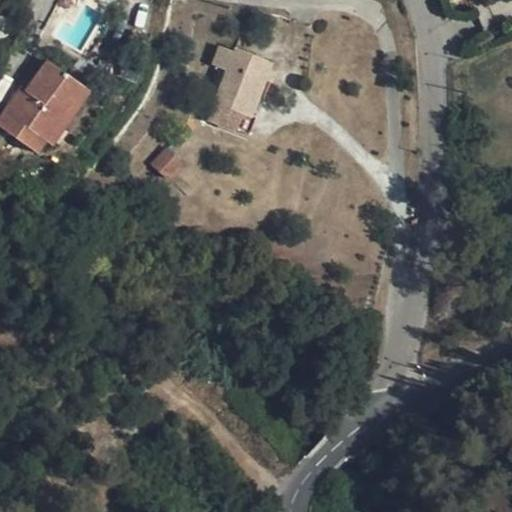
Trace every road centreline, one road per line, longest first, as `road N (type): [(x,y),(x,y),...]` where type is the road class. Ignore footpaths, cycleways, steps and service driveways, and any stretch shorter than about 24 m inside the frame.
road 1 (residential): [(415,0),(434,125),(431,184),(426,257),(392,366),(389,408)]
road 2 (track): [(296,502),(245,465),(192,363),(60,303),(0,323)]
road 3 (residential): [(389,408),(310,469),(294,511)]
road 4 (residential): [(511,348),(389,408)]
